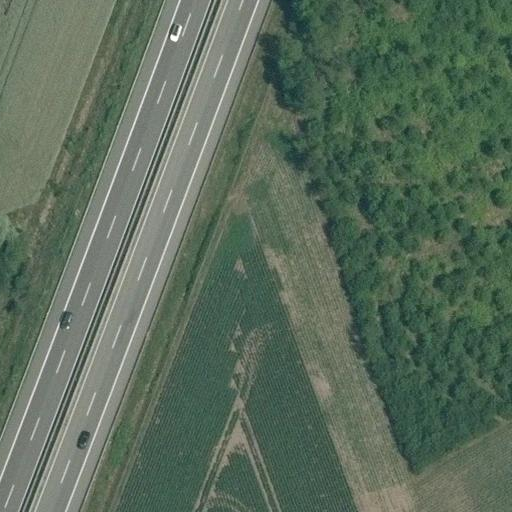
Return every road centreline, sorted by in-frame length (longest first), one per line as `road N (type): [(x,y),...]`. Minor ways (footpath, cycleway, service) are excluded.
road 1 (motorway): [(49,511),(241,0)]
road 2 (motorway): [(194,0),(3,511)]
